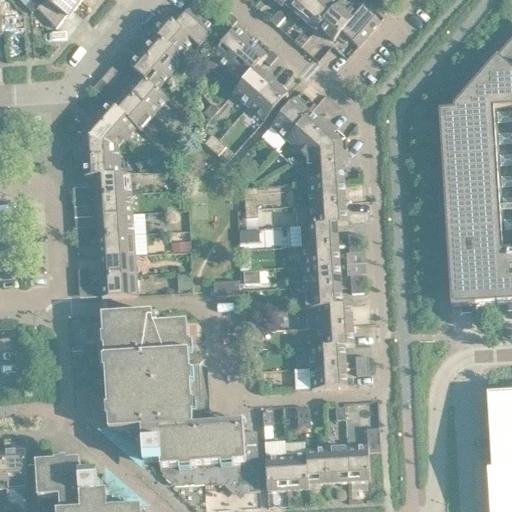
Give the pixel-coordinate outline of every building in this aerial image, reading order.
[(31,0),(29,3),(37,11),(40,7),(47,0),(31,0)] [(84,0),(47,0),(40,7),(60,28),(74,8),(77,10),(84,0)] [(288,3),(303,16),(317,0),(290,0),(288,3)] [(319,30),(322,27),(322,26),(342,3),(338,0),(317,0),(303,16),(319,30)] [(322,26),(322,27),(338,40),(345,32),(362,47),(384,22),(366,6),(360,13),(345,0),(344,0),(342,3),(322,26)] [(156,32),(160,35),(183,55),(184,55),(196,40),(203,46),(219,29),(194,7),(179,24),(171,16),(156,32)] [(226,18),(235,26),(241,19),(232,11),(226,18)] [(273,20),(280,26),(288,17),(281,11),(273,20)] [(215,55),(231,69),(255,42),(239,28),(215,55)] [(297,41),(304,47),(312,38),(305,32),(297,41)] [(160,35),(147,50),(173,74),(187,58),(184,55),(183,55),(160,35)] [(231,69),(246,82),(260,66),(261,67),(267,60),(270,56),(269,55),(255,42),(231,69)] [(511,44),(457,107),(457,110),(442,111),(455,306),(511,302),(511,44)] [(270,56),(267,60),(273,65),(281,56),(274,49),(269,55),(270,56)] [(133,66),(143,76),(144,75),(160,89),(173,74),(147,50),(133,66)] [(116,65),(110,72),(119,80),(125,73),(116,65)] [(236,93),(252,107),(276,80),(261,67),(260,66),(246,82),(236,93)] [(119,80),(110,72),(104,79),(113,87),(119,80)] [(123,83),(130,90),(157,114),(171,98),(160,89),(144,75),(143,76),(138,81),(131,74),(123,83)] [(276,80),(252,107),(268,121),(291,94),(276,80)] [(130,90),(117,105),(117,106),(140,126),(140,127),(143,130),(157,114),(130,90)] [(274,125),(290,139),(313,112),(298,99),(274,125)] [(96,114),(81,132),(122,146),(140,127),(140,126),(117,106),(117,105),(114,102),(100,117),(96,114)] [(184,111),(194,119),(200,113),(191,104),(184,111)] [(290,139),(310,157),(350,138),(331,122),(328,126),(313,112),(290,139)] [(88,176),(98,176),(98,175),(124,174),(123,173),(122,146),(81,132),(82,156),(87,156),(88,176)] [(207,143),(214,149),(222,140),(215,134),(207,143)] [(310,157),(312,185),(347,182),(346,163),(351,162),(350,138),(310,157)] [(222,140),(214,149),(221,155),(229,146),(222,140)] [(239,165),(253,177),(261,167),(248,155),(239,165)] [(98,176),(99,196),(134,194),(133,173),(123,173),(124,174),(98,175),(98,176)] [(310,203),(310,205),(349,203),(347,182),(312,185),(313,203),(310,203)] [(76,188),(77,197),(89,196),(88,187),(76,188)] [(99,196),(100,216),(136,214),(134,194),(99,196)] [(89,196),(77,197),(77,206),(89,205),(89,196)] [(248,200),(248,209),(261,208),(260,199),(248,200)] [(313,208),(314,225),(340,224),(350,224),(349,203),(310,205),(310,208),(313,208)] [(261,208),(248,209),(249,218),(261,217),(261,208)] [(100,216),(101,237),(137,234),(136,214),(100,216)] [(302,244),(303,246),(341,244),(340,224),(314,225),(305,225),(306,244),(302,244)] [(79,228),(79,238),(91,237),(91,228),(79,228)] [(351,234),(352,243),(364,242),(363,233),(351,234)] [(101,237),(103,257),(138,255),(137,234),(101,237)] [(91,237),(79,238),(80,247),(92,246),(91,237)] [(194,240),(175,241),(176,253),(195,252),(194,240)] [(364,242),(352,243),(352,252),(364,252),(364,242)] [(306,249),(307,267),(343,264),(341,244),(303,246),(303,249),(306,249)] [(103,257),(104,277),(139,275),(138,255),(103,257)] [(254,258),(243,258),(243,270),(244,270),(255,270),(254,258)] [(305,285),(305,287),(344,284),(343,264),(307,267),(308,285),(305,285)] [(81,269),(82,278),(94,277),(93,268),(81,269)] [(263,270),(247,271),(248,284),(263,283),(263,270)] [(195,273),(180,274),(181,291),(196,290),(195,273)] [(354,275),(354,284),(366,283),(366,274),(354,275)] [(139,275),(104,277),(105,298),(141,296),(139,275)] [(94,277),(82,278),(82,287),(94,287),(94,277)] [(217,282),(218,296),(243,295),(242,280),(217,282)] [(366,283),(354,284),(355,293),(367,293),(366,283)] [(310,308),(319,307),(345,305),(344,284),(305,287),(305,290),(309,290),(310,308)] [(317,325),(317,327),(356,325),(355,304),(345,305),(319,307),(320,325),(317,325)] [(105,314),(109,388),(112,430),(120,430),(130,439),(129,444),(129,448),(131,452),(134,456),(138,458),(142,459),(146,463),(163,462),(163,471),(168,475),(180,486),(225,484),(225,482),(236,482),(244,488),(249,487),(250,492),(263,491),(259,431),(247,432),(247,426),(195,430),(195,425),(196,425),(190,321),(156,323),(155,311),(105,314)] [(253,322),(253,331),(265,331),(265,321),(253,322)] [(321,330),(322,347),(348,346),(348,347),(357,346),(356,325),(317,327),(317,330),(321,330)] [(265,331),(253,331),(254,341),(266,340),(265,331)] [(310,366),(310,369),(349,366),(348,347),(348,346),(322,347),(312,347),(313,366),(310,366)] [(359,357),(359,366),(371,365),(371,356),(359,357)] [(371,365),(359,366),(360,375),(372,375),(371,365)] [(349,366),(310,369),(310,371),(314,371),(315,389),(350,387),(349,366)] [(511,511),(511,394),(487,396),(493,511),(511,511)] [(339,408),(340,420),(349,420),(348,407),(339,408)] [(300,410),(301,420),(313,419),(313,410),(300,410)] [(266,412),(267,425),(276,424),(275,412),(266,412)] [(313,419),(301,420),(302,429),(314,428),(313,419)] [(371,445),(350,447),(353,482),(374,481),(372,453),(384,452),(383,428),(370,429),(371,445)] [(350,447),(330,448),(332,483),(353,482),(350,447)] [(309,449),(309,454),(310,454),(312,485),(332,483),(330,448),(309,449)] [(29,451),(7,452),(10,488),(31,487),(29,451)] [(7,452),(0,452),(0,488),(10,488),(7,452)] [(309,454),(289,455),(291,491),(312,490),(312,485),(310,454),(309,454)] [(291,491),(289,455),(268,456),(271,492),(291,491)] [(41,498),(59,497),(59,501),(63,505),(63,511),(148,511),(145,508),(144,508),(136,501),(134,497),(131,494),(127,493),(123,492),(119,493),(101,478),(100,472),(84,473),(83,460),(39,463),(41,498)]
